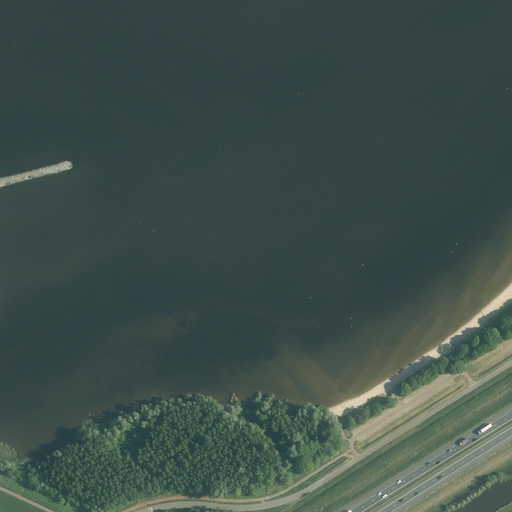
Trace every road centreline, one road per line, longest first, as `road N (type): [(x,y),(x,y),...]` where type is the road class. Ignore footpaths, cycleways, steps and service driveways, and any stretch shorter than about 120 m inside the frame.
road 1 (unclassified): [(511,362),(315,487)]
road 2 (motorway): [(511,413),(353,511)]
road 3 (unclassified): [(144,511),(268,506),(315,487)]
road 4 (motorway): [(387,511),(511,433)]
